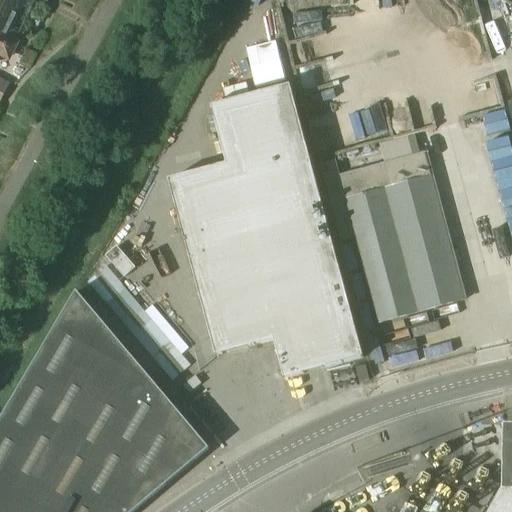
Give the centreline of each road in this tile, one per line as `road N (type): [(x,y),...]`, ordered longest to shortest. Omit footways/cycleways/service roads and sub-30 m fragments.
road 1 (unclassified): [(511,373),(363,414),(184,511)]
road 2 (unclassified): [(0,228),(119,0)]
